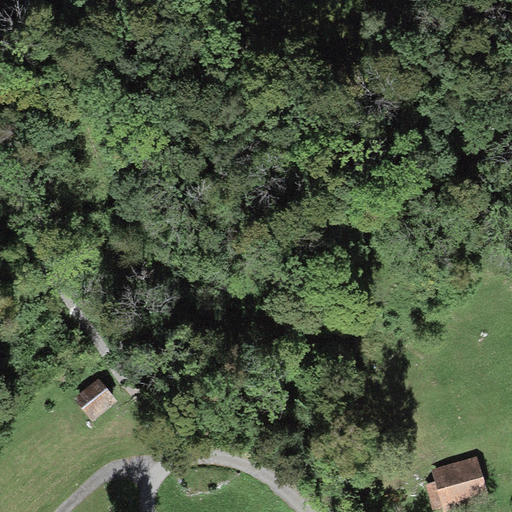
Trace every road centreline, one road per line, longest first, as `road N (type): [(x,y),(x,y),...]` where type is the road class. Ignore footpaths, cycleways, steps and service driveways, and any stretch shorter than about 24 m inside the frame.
road 1 (track): [(0,227),(191,456)]
road 2 (unclassified): [(308,511),(253,467),(208,456),(178,460),(157,474),(146,511)]
